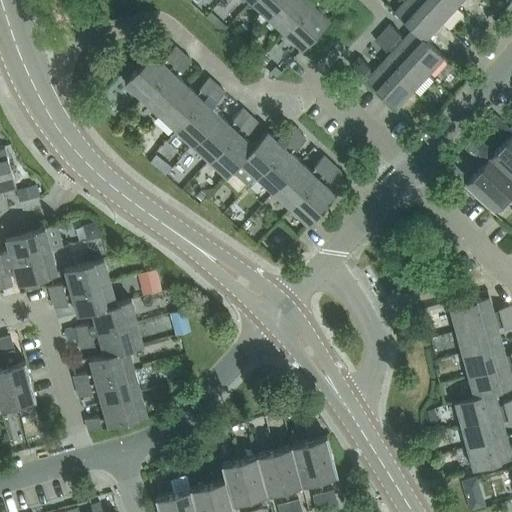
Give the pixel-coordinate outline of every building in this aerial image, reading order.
[(251,0),(251,1),(267,16),(282,0),(251,0)] [(309,0),(282,0),(267,16),(284,32),(312,2),(309,0)] [(394,12),(397,15),(412,29),(412,28),(424,39),(424,38),(439,22),(415,0),(404,0),(394,11),(394,12)] [(415,0),(439,22),(455,5),(449,0),(415,0)] [(284,32),(302,48),(329,18),(312,2),(284,32)] [(400,33),(390,23),(382,32),(392,41),(400,33)] [(443,55),(424,38),(424,39),(412,28),(412,29),(397,45),(427,73),(443,55)] [(392,41),(382,32),(375,40),(385,49),(392,41)] [(173,63),(183,53),(174,45),(165,56),(173,63)] [(381,62),(411,89),(427,73),(397,45),(381,62)] [(151,51),(124,81),(141,97),(169,68),(151,51)] [(181,71),(191,60),(183,53),(173,63),(181,71)] [(369,66),(359,57),(351,66),(361,75),(369,66)] [(365,79),(395,107),(411,89),(381,62),(365,79)] [(169,68),(141,97),(158,113),(186,83),(169,68)] [(207,94),(216,84),(208,76),(198,87),(207,94)] [(186,83),(158,113),(175,128),(203,98),(186,83)] [(215,101),(224,91),(216,84),(207,94),(215,101)] [(203,98),(175,128),(192,144),(219,114),(203,98)] [(240,125),(250,115),(241,107),(232,117),(240,125)] [(219,114),(192,144),(209,159),(236,129),(219,114)] [(509,127),(506,125),(494,114),(488,120),(503,134),(504,132),(508,136),(500,145),(511,155),(511,130),(509,128),(509,127)] [(248,132),(258,122),(250,115),(240,125),(248,132)] [(288,142),(297,131),(289,124),(288,124),(279,134),(288,142)] [(231,170),(240,161),(239,160),(253,145),(253,144),(236,129),(209,159),(226,175),(231,170)] [(266,130),(253,144),(253,145),(239,160),(240,161),(231,170),(248,185),(256,176),(284,146),(266,130)] [(296,149),(305,139),(297,131),(288,142),(296,149)] [(511,155),(500,145),(492,153),(488,149),(490,148),(475,134),(469,141),(511,179),(511,155)] [(511,191),(511,179),(469,141),(464,147),(478,160),(479,158),(484,162),(476,171),(505,198),(511,191)] [(4,145),(0,145),(0,194),(2,194),(3,193),(1,188),(15,184),(4,145)] [(284,146),(256,176),(273,191),(300,161),(284,146)] [(321,172),(331,162),(323,155),(322,155),(313,165),(321,172)] [(300,161),(273,191),(290,207),(317,177),(300,161)] [(505,198),(476,171),(468,179),(464,176),(465,174),(451,161),(445,168),(463,185),(493,212),(505,198)] [(329,180),(338,170),(339,170),(331,162),(321,172),(329,180)] [(317,177),(290,207),(306,222),(307,223),(335,193),(334,192),(317,177)] [(35,184),(17,189),(20,200),(38,195),(35,184)] [(56,223),(44,226),(5,237),(8,249),(0,251),(0,262),(51,249),(50,249),(62,245),(56,223)] [(51,249),(0,262),(0,287),(12,284),(9,272),(8,269),(13,268),(18,283),(26,280),(29,280),(37,277),(57,272),(56,269),(51,249)] [(103,257),(64,268),(70,291),(109,280),(103,257)] [(155,268),(144,271),(150,292),(160,289),(155,268)] [(29,280),(26,280),(28,290),(32,289),(40,287),(37,277),(29,280)] [(109,280),(70,291),(77,314),(91,310),(116,303),(116,302),(109,280)] [(62,282),(48,286),(51,296),(65,293),(62,282)] [(65,293),(51,296),(54,307),(68,303),(65,293)] [(494,319),(488,296),(449,307),(455,330),(494,319)] [(95,323),(89,325),(91,333),(97,331),(136,321),(130,298),(116,302),(116,303),(91,310),(95,323)] [(500,318),(511,314),(511,307),(511,303),(497,307),(500,318)] [(184,307),(171,311),(173,317),(186,314),(184,307)] [(511,314),(500,318),(503,328),(511,325),(511,314)] [(494,319),(455,330),(461,352),(501,341),(494,319)] [(136,321),(97,331),(103,353),(128,346),(128,348),(143,344),(136,321)] [(88,322),(75,326),(78,337),(91,333),(89,325),(88,322)] [(75,326),(65,329),(67,340),(78,337),(75,326)] [(91,333),(78,337),(81,347),(94,344),(91,333)] [(10,334),(0,336),(0,340),(3,351),(14,348),(10,334)] [(501,341),(461,352),(467,374),(506,363),(501,341)] [(103,353),(89,357),(95,380),(134,369),(128,348),(128,346),(103,353)] [(17,403),(35,398),(25,359),(6,364),(17,403)] [(494,392),(511,386),(511,383),(506,363),(467,374),(473,395),(473,396),(493,391),(494,392)] [(6,364),(0,365),(0,408),(17,403),(6,364)] [(134,369),(95,380),(101,402),(140,391),(134,369)] [(86,371),(73,375),(76,385),(89,382),(86,371)] [(89,382),(76,385),(79,396),(92,392),(89,382)] [(140,391),(101,402),(107,425),(147,414),(140,391)] [(499,413),(494,392),(493,391),(473,396),(473,395),(454,401),(460,424),(499,413)] [(505,411),(511,409),(511,398),(502,401),(505,411)] [(499,413),(460,424),(466,446),(506,435),(499,413)] [(98,415),(85,418),(88,430),(102,426),(98,415)] [(326,434),(308,439),(319,479),(337,474),(326,434)] [(466,446),(472,468),(472,469),(511,457),(506,435),(466,446)] [(308,439),(291,444),(302,483),(319,479),(308,439)] [(291,444),(273,449),(284,488),(302,483),(291,444)] [(273,449),(256,453),(267,493),(284,488),(273,449)] [(256,453),(239,458),(249,498),(267,493),(256,453)] [(220,463),(224,478),(225,478),(232,502),(249,498),(239,458),(220,463)] [(224,478),(207,483),(215,511),(234,511),(232,502),(225,478),(224,478)] [(215,511),(207,483),(189,487),(196,511),(215,511)] [(196,511),(189,487),(172,492),(177,511),(196,511)] [(337,503),(337,502),(333,488),(322,491),(326,506),(337,503)] [(316,509),(326,506),(322,491),(312,494),(316,509)] [(177,511),(172,492),(154,497),(158,511),(177,511)] [(482,497),(474,492),(466,495),(470,509),(473,508),(484,505),(482,497)] [(302,511),(298,498),(288,501),(290,511),(302,511)] [(102,511),(100,501),(90,504),(92,511),(102,511)] [(277,504),(279,511),(290,511),(288,501),(277,504)]
